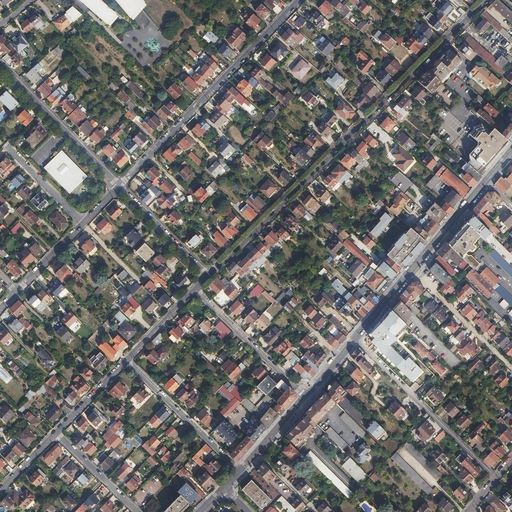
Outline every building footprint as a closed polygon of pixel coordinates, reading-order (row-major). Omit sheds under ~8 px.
[(82,0),(101,22),(109,15),(108,14),(111,12),(99,0),(116,0),(120,3),(130,15),(140,7),(139,6),(145,1),(144,0),(82,0)] [(269,0),(266,0),(264,3),(271,9),(275,6),(271,3),(272,2),(269,0)] [(331,0),(333,1),(330,4),(345,17),(350,11),(344,6),(342,4),(340,3),(337,0),(331,0)] [(355,0),(348,0),(349,0),(365,14),(370,8),(364,3),(362,5),(357,0),(357,1),(355,0)] [(495,0),(491,4),(504,16),(511,23),(511,12),(501,3),(498,0),(495,0)] [(325,1),(319,8),(326,14),(332,7),(325,1)] [(445,1),(438,9),(439,9),(447,16),(454,9),(445,1)] [(222,5),(220,2),(213,10),(216,13),(222,5)] [(261,4),(255,11),(265,20),(269,15),(267,13),(269,11),(261,4)] [(229,5),(226,8),(236,17),(239,14),(229,5)] [(73,7),(69,10),(76,18),(80,15),(73,7)] [(438,13),(435,16),(443,23),(444,24),(449,18),(447,16),(439,9),(436,12),(438,13)] [(69,10),(64,15),(70,23),(76,18),(69,10)] [(254,14),(250,10),(247,14),(243,18),(247,22),(246,23),(252,29),(260,21),(253,15),(254,14)] [(140,27),(148,20),(140,11),(132,18),(140,27)] [(325,18),(316,11),(312,15),(311,15),(310,15),(308,13),(305,16),(311,22),(314,19),(315,18),(316,18),(315,19),(314,20),(314,21),(315,21),(315,22),(316,22),(317,23),(315,25),(320,30),(325,24),(323,22),(324,20),(325,18)] [(484,11),(480,15),(484,19),(490,25),(498,32),(502,28),(492,19),(484,11)] [(431,21),(429,23),(437,29),(443,23),(435,16),(430,12),(426,16),(426,17),(431,21)] [(28,20),(34,26),(37,30),(45,24),(42,20),(43,19),(39,14),(38,15),(37,13),(28,20)] [(70,23),(64,15),(55,22),(62,30),(70,23)] [(300,16),(295,21),(301,26),(305,21),(303,18),(300,16)] [(345,17),(342,19),(342,20),(347,24),(348,23),(354,28),(356,26),(345,17)] [(28,20),(28,19),(20,25),(26,33),(34,26),(28,20)] [(490,25),(484,19),(476,28),(482,33),(490,25)] [(362,22),(357,27),(360,30),(361,30),(365,25),(362,22)] [(423,24),(417,30),(421,34),(427,39),(433,33),(423,24)] [(211,27),(209,30),(210,30),(215,35),(218,32),(211,27)] [(233,34),(228,40),(230,43),(229,44),(232,47),(233,45),(235,47),(241,41),(242,42),(247,36),(242,31),(238,27),(232,33),(233,34)] [(507,33),(502,28),(498,32),(504,37),(508,40),(511,36),(507,33)] [(18,35),(9,43),(10,43),(14,48),(16,50),(17,52),(21,48),(26,44),(25,43),(28,40),(19,29),(16,32),(18,35)] [(289,29),(286,32),(294,40),(297,36),(301,40),(304,36),(297,30),(294,34),(289,29)] [(206,36),(214,43),(218,38),(217,37),(215,35),(210,30),(205,35),(206,36)] [(286,32),(281,37),(293,48),(298,43),(294,40),(286,32)] [(396,41),(386,33),(380,39),(384,42),(383,43),(390,49),(396,42),(396,41)] [(421,34),(416,40),(422,45),(424,43),(426,45),(427,43),(426,42),(428,40),(427,39),(421,34)] [(346,36),(340,42),(345,45),(350,40),(346,36)] [(399,37),(396,41),(396,42),(401,46),(405,41),(399,37)] [(416,53),(422,46),(411,37),(405,44),(416,53)] [(476,54),(478,55),(486,62),(498,73),(503,68),(508,62),(504,58),(503,57),(497,64),(482,50),(467,38),(463,42),(476,54)] [(326,39),(318,48),(321,51),(324,47),(323,45),(328,40),(326,39)] [(222,47),(218,51),(222,54),(225,57),(228,54),(229,55),(233,51),(221,40),(218,43),(222,47)] [(321,51),(327,56),(329,54),(334,48),(335,47),(328,41),(328,40),(323,45),(324,47),(321,51)] [(284,46),(279,42),(271,52),(277,57),(281,53),(284,56),(288,50),(284,46)] [(470,61),(476,54),(463,42),(457,49),(470,61)] [(3,50),(7,54),(10,51),(9,50),(12,48),(9,44),(6,47),(3,43),(0,45),(0,49),(2,51),(3,50)] [(59,45),(53,50),(50,52),(55,57),(63,50),(59,45)] [(204,53),(197,46),(194,49),(198,53),(198,52),(201,55),(204,53)] [(21,48),(17,52),(22,57),(26,54),(21,48)] [(364,73),(374,62),(369,57),(366,55),(361,50),(358,54),(365,61),(358,68),(364,73)] [(22,57),(17,52),(11,58),(17,65),(19,63),(21,65),(24,63),(22,61),(24,60),(22,57)] [(443,55),(439,60),(446,66),(451,71),(452,72),(461,61),(450,52),(447,54),(445,55),(444,56),(443,55)] [(276,61),(268,54),(260,62),(268,69),(276,61)] [(210,58),(205,63),(206,63),(214,71),(218,66),(215,63),(210,58)] [(301,60),(292,71),(300,79),(310,68),(301,60)] [(407,71),(394,60),(389,65),(387,64),(384,68),(393,75),(399,68),(404,73),(407,71)] [(429,66),(426,69),(427,70),(428,71),(440,81),(443,78),(446,80),(449,76),(448,74),(451,71),(446,66),(439,60),(433,66),(434,67),(433,68),(429,66)] [(31,68),(28,71),(29,72),(26,74),(34,83),(38,79),(40,78),(41,77),(37,72),(42,68),(37,63),(31,68)] [(206,63),(201,68),(209,76),(214,71),(206,63)] [(318,70),(322,73),(326,67),(323,64),(318,70)] [(80,65),(77,68),(83,74),(83,75),(86,78),(89,75),(80,65)] [(475,66),(474,66),(472,67),(473,69),(470,72),(474,75),(474,76),(473,77),(486,88),(488,86),(491,89),(495,84),(497,85),(500,81),(489,71),(483,66),(482,66),(477,67),(476,66),(475,66)] [(195,71),(197,73),(205,80),(209,76),(201,68),(199,67),(195,71)] [(256,67),(250,75),(259,83),(260,84),(275,97),(281,102),(285,106),(294,96),(288,91),(283,97),(268,83),(267,84),(259,77),(263,73),(256,67)] [(503,68),(498,73),(506,80),(511,85),(511,73),(510,72),(506,77),(503,74),(505,72),(504,69),(503,68)] [(380,77),(379,75),(376,78),(383,85),(391,76),(385,71),(380,77)] [(440,81),(428,71),(422,78),(433,88),(434,89),(435,89),(436,89),(437,88),(438,87),(438,86),(438,85),(437,85),(440,81)] [(335,90),(345,79),(337,72),(331,78),(329,76),(325,80),(335,90)] [(197,73),(192,78),(201,86),(205,81),(205,80),(197,73)] [(185,80),(182,83),(191,92),(194,92),(196,90),(196,89),(196,88),(198,86),(197,85),(185,75),(183,77),(185,80)] [(245,80),(253,87),(256,89),(260,84),(259,83),(250,75),(245,80)] [(422,78),(418,82),(430,92),(431,91),(432,90),(433,88),(422,78)] [(245,80),(244,79),(237,87),(247,96),(252,90),(250,89),(253,87),(245,80)] [(45,81),(38,88),(46,97),(50,93),(49,92),(51,90),(49,88),(50,87),(45,81)] [(141,98),(144,95),(129,81),(126,85),(140,99),(141,98)] [(282,85),(277,81),(276,83),(284,91),(286,89),(282,85)] [(378,89),(370,81),(363,90),(364,91),(370,97),(378,89)] [(108,85),(114,91),(117,87),(111,82),(108,85)] [(174,83),(167,91),(176,99),(183,92),(174,83)] [(447,102),(453,95),(441,84),(439,87),(441,89),(438,93),(443,98),(442,98),(447,102)] [(418,86),(410,94),(416,99),(423,105),(425,102),(422,99),(427,94),(424,91),(425,90),(423,89),(422,90),(418,86)] [(60,87),(48,98),(54,105),(59,99),(62,102),(63,100),(67,96),(65,94),(66,93),(60,87)] [(223,96),(230,103),(234,98),(242,105),(244,102),(247,100),(239,93),(232,87),(223,96)] [(19,102),(7,90),(0,97),(0,99),(11,110),(14,107),(19,102)] [(372,99),(370,97),(364,91),(363,90),(359,94),(361,96),(358,101),(356,100),(353,104),(358,109),(364,102),(366,103),(367,102),(369,103),(372,99)] [(121,91),(117,94),(132,109),(135,106),(121,91)] [(313,94),(309,91),(302,99),(306,103),(307,102),(311,104),(312,103),(314,105),(318,101),(316,99),(317,98),(316,96),(314,94),(313,94)] [(62,102),(59,104),(69,114),(72,111),(76,107),(71,101),(73,99),(73,96),(70,93),(70,94),(68,96),(67,96),(63,100),(62,102)] [(482,98),(478,95),(476,98),(484,105),(486,102),(482,98)] [(230,103),(223,96),(217,103),(217,104),(215,107),(219,110),(223,115),(226,111),(232,104),(230,103)] [(405,96),(399,103),(407,110),(413,103),(405,96)] [(341,100),(340,99),(339,100),(338,101),(337,102),(337,104),(337,105),(337,106),(336,107),(337,108),(338,107),(339,108),(337,111),(346,119),(348,116),(350,118),(352,116),(355,112),(341,100)] [(511,108),(501,99),(498,102),(505,108),(510,112),(511,114),(511,108)] [(171,101),(166,106),(171,112),(172,113),(174,111),(175,111),(178,109),(171,101)] [(285,106),(281,102),(276,107),(280,111),(285,106)] [(407,110),(399,103),(392,111),(397,115),(396,115),(402,121),(404,118),(402,116),(407,110)] [(479,109),(477,113),(488,123),(494,129),(501,135),(508,140),(510,142),(511,139),(511,124),(505,118),(501,115),(497,112),(487,103),(483,108),(489,113),(494,116),(497,119),(498,118),(507,126),(502,132),(498,128),(499,127),(490,119),(491,118),(484,112),(483,112),(479,109)] [(166,106),(164,105),(157,113),(164,120),(171,112),(166,106)] [(69,114),(67,116),(68,117),(78,107),(77,106),(76,107),(72,111),(69,114)] [(78,107),(68,117),(77,126),(87,116),(78,107)] [(129,111),(127,113),(130,116),(128,118),(133,122),(137,117),(137,116),(130,109),(129,111)] [(215,116),(210,121),(217,128),(227,118),(223,115),(219,110),(214,115),(215,116)] [(268,113),(265,116),(270,121),(271,121),(275,116),(276,116),(277,115),(271,110),(268,113)] [(25,111),(17,117),(26,126),(33,119),(25,111)] [(329,112),(322,120),(323,122),(329,127),(337,118),(333,115),(330,111),(329,112)] [(154,115),(151,118),(147,122),(155,129),(161,122),(154,115)] [(355,126),(361,120),(359,117),(353,124),(355,126)] [(388,117),(380,126),(388,133),(395,124),(388,117)] [(143,120),(143,119),(140,122),(147,129),(146,130),(150,133),(154,130),(146,123),(143,120)] [(86,120),(79,127),(80,128),(86,135),(87,134),(94,128),(97,124),(92,120),(89,123),(88,122),(87,120),(86,120)] [(329,127),(323,122),(318,128),(320,130),(319,132),(326,138),(329,134),(328,134),(332,130),(329,127)] [(37,124),(27,134),(32,139),(35,136),(39,140),(46,133),(37,124)] [(198,124),(192,130),(199,136),(205,130),(198,124)] [(468,162),(467,163),(479,173),(481,172),(483,169),(484,169),(486,167),(486,166),(493,158),(508,140),(501,135),(494,129),(489,135),(488,135),(488,132),(487,129),(486,129),(485,126),(483,127),(482,124),(473,127),(473,129),(467,137),(475,144),(470,149),(473,152),(470,154),(473,156),(468,162)] [(382,144),(388,139),(375,125),(373,127),(375,130),(372,133),(382,144)] [(120,127),(110,136),(116,142),(119,139),(119,138),(117,136),(123,130),(122,130),(120,127)] [(94,128),(87,134),(89,136),(95,130),(94,128)] [(89,136),(89,137),(93,141),(94,140),(97,142),(103,135),(97,128),(95,130),(89,136)] [(262,131),(252,141),(259,147),(262,144),(263,143),(266,145),(268,147),(270,147),(273,143),(273,141),(268,137),(262,131)] [(140,132),(133,139),(140,146),(147,139),(140,132)] [(309,134),(303,141),(307,144),(312,149),(318,143),(320,145),(324,142),(314,133),(311,137),(309,134)] [(402,133),(396,140),(409,151),(412,147),(415,144),(402,133)] [(32,139),(27,134),(24,136),(24,137),(28,142),(32,139)] [(184,137),(177,144),(182,149),(184,151),(187,149),(191,144),(190,142),(193,139),(192,139),(188,134),(184,137)] [(128,140),(126,135),(119,138),(122,143),(128,140)] [(369,135),(365,140),(372,147),(377,142),(369,135)] [(431,147),(429,149),(432,151),(441,140),(438,138),(436,140),(431,147)] [(132,154),(139,146),(134,141),(132,139),(125,147),(132,154)] [(238,147),(233,142),(230,145),(225,141),(222,144),(220,147),(216,150),(224,157),(230,151),(232,153),(238,147)] [(363,142),(355,150),(363,158),(367,154),(364,151),(368,147),(363,142)] [(175,143),(171,147),(177,154),(182,149),(177,144),(175,143)] [(103,150),(109,156),(115,150),(109,144),(107,146),(104,149),(103,150)] [(302,149),(309,156),(310,156),(315,151),(312,149),(307,144),(302,149)] [(121,151),(123,149),(120,145),(115,150),(118,154),(113,159),(121,167),(128,159),(121,151)] [(399,146),(392,154),(398,161),(396,164),(403,171),(414,160),(399,146)] [(177,154),(171,147),(163,154),(170,161),(177,154)] [(348,154),(355,160),(359,164),(355,168),(358,171),(364,166),(365,167),(369,163),(363,158),(355,150),(353,148),(348,154)] [(302,149),(292,159),(294,161),(297,164),(300,166),(309,156),(302,149)] [(65,189),(67,189),(70,189),(73,188),(75,187),(80,182),(81,180),(82,177),(82,175),(82,174),(81,173),(82,173),(82,172),(75,164),(73,164),(70,161),(70,159),(62,151),(45,168),(52,176),(55,173),(55,174),(54,175),(54,176),(54,177),(54,178),(55,179),(56,179),(57,179),(58,179),(59,178),(60,179),(57,181),(65,189)] [(447,151),(444,155),(454,164),(459,158),(455,154),(453,156),(447,151)] [(188,155),(189,156),(198,165),(202,161),(196,155),(195,157),(190,153),(188,155)] [(348,154),(347,154),(341,162),(348,168),(355,160),(348,154)] [(428,156),(422,162),(430,170),(436,163),(428,156)] [(0,168),(0,170),(2,172),(11,163),(6,158),(0,164),(0,165),(1,167),(0,168)] [(226,164),(220,158),(217,161),(216,160),(207,169),(214,176),(226,164)] [(466,162),(461,168),(463,170),(477,182),(482,176),(479,173),(467,163),(466,162)] [(11,163),(2,172),(6,176),(14,167),(11,163)] [(333,174),(331,176),(338,182),(340,184),(344,179),(346,181),(351,175),(347,171),(346,172),(338,165),(331,172),(333,174)] [(463,198),(470,189),(461,182),(454,175),(443,165),(435,174),(440,178),(452,188),(461,197),(463,198)] [(154,182),(152,183),(153,184),(155,186),(159,182),(156,179),(157,179),(156,178),(158,177),(157,176),(160,173),(153,167),(146,174),(154,182)] [(186,167),(179,173),(186,179),(192,173),(186,167)] [(281,175),(278,178),(285,185),(291,179),(283,170),(280,173),(281,175)] [(462,178),(472,187),(477,182),(463,170),(461,172),(465,175),(462,178)] [(395,176),(390,181),(394,185),(401,191),(405,194),(414,184),(411,182),(409,179),(399,171),(395,176)] [(10,182),(17,189),(23,183),(25,180),(19,173),(10,182)] [(331,176),(329,174),(323,181),(326,184),(328,186),(331,189),(334,185),(338,182),(331,176)] [(431,179),(426,185),(430,189),(440,178),(435,174),(431,179)] [(260,188),(269,179),(264,175),(259,180),(257,185),(260,188)] [(501,177),(494,185),(503,193),(510,186),(509,185),(503,180),(501,177)] [(269,179),(260,188),(259,189),(268,197),(277,187),(269,179)] [(169,195),(166,198),(172,204),(176,200),(172,197),(176,193),(174,191),(173,190),(174,190),(171,187),(172,186),(166,180),(160,186),(169,195)] [(153,184),(149,187),(150,188),(154,193),(156,194),(155,195),(157,198),(162,194),(162,193),(159,191),(155,186),(153,184)] [(17,193),(25,201),(26,201),(33,194),(25,185),(20,189),(17,193)] [(203,200),(205,202),(209,197),(208,196),(208,195),(201,187),(195,193),(198,197),(197,198),(201,202),(203,200)] [(326,190),(323,187),(319,192),(318,191),(317,191),(315,194),(324,202),(331,194),(326,190)] [(154,193),(150,188),(146,191),(151,196),(152,197),(155,195),(156,194),(154,193)] [(452,188),(446,195),(455,204),(461,197),(452,188)] [(151,196),(146,191),(140,197),(145,202),(151,196)] [(405,194),(401,191),(395,199),(396,200),(403,206),(406,203),(410,199),(405,194)] [(488,192),(483,198),(491,206),(496,201),(499,203),(502,200),(494,192),(488,192)] [(37,194),(30,201),(39,210),(46,202),(42,197),(41,198),(37,194)] [(157,198),(159,201),(158,202),(164,208),(166,205),(170,209),(173,206),(162,194),(157,198)] [(252,194),(250,196),(254,200),(262,207),(266,204),(258,196),(256,198),(252,194)] [(429,194),(427,196),(434,202),(437,204),(439,201),(432,195),(431,196),(430,194),(429,194)] [(307,198),(305,200),(303,203),(311,210),(317,203),(309,195),(307,198)] [(446,195),(442,199),(446,202),(451,207),(455,204),(446,195)] [(251,206),(251,207),(253,209),(254,209),(257,212),(261,208),(249,197),(246,201),(251,206)] [(483,198),(475,207),(486,217),(489,214),(486,211),(489,209),(491,211),(493,208),(491,206),(483,198)] [(395,203),(390,209),(397,216),(404,207),(403,206),(396,200),(394,202),(395,203)] [(428,209),(425,213),(427,214),(430,217),(438,224),(441,220),(447,213),(441,208),(437,204),(434,202),(428,209)] [(446,202),(441,208),(447,213),(448,215),(453,209),(451,207),(446,202)] [(250,206),(247,203),(240,211),(243,213),(250,206)] [(8,209),(3,204),(0,207),(0,217),(1,218),(8,212),(7,211),(8,210),(8,209)] [(310,219),(313,216),(299,204),(293,212),(298,216),(300,214),(303,217),(305,214),(310,219)] [(18,207),(15,211),(18,214),(22,218),(25,220),(31,226),(38,219),(30,211),(29,211),(28,210),(27,211),(21,205),(18,207)] [(116,205),(108,213),(114,219),(122,211),(116,205)] [(251,207),(250,206),(243,213),(249,220),(256,213),(253,209),(251,207)] [(475,207),(471,212),(473,215),(478,220),(480,218),(490,228),(488,230),(491,234),(497,228),(490,222),(486,217),(475,207)] [(166,213),(164,214),(174,224),(181,217),(174,210),(172,212),(169,209),(166,213)] [(385,231),(389,226),(386,224),(392,217),(385,211),(379,218),(380,218),(369,231),(375,237),(382,229),(385,231)] [(511,216),(506,211),(499,217),(503,221),(502,222),(507,227),(511,221),(511,216)] [(50,218),(60,228),(63,225),(64,226),(67,223),(56,212),(50,218)] [(215,213),(214,214),(220,221),(223,218),(218,213),(216,214),(215,213)] [(232,213),(226,219),(228,221),(233,226),(239,220),(232,213)] [(299,224),(289,215),(288,215),(286,218),(286,220),(284,222),(292,230),(293,230),(299,224)] [(426,215),(422,220),(429,225),(435,231),(440,225),(438,224),(430,217),(429,218),(426,215)] [(473,215),(466,222),(479,235),(484,240),(491,234),(488,230),(478,220),(473,215)] [(105,219),(97,226),(104,234),(107,231),(108,232),(111,229),(110,228),(112,226),(105,219)] [(422,220),(421,219),(417,224),(418,225),(417,227),(425,233),(426,232),(429,234),(431,236),(435,231),(429,225),(422,220)] [(335,220),(331,224),(336,229),(339,225),(335,220)] [(235,232),(240,237),(242,234),(233,226),(228,221),(226,223),(228,225),(222,231),(229,238),(235,232)] [(19,222),(9,231),(14,236),(15,237),(24,227),(19,222)] [(466,222),(464,225),(476,238),(479,235),(474,230),(466,222)] [(277,229),(275,231),(284,239),(289,234),(277,223),(275,226),(277,228),(277,229)] [(417,224),(412,229),(425,240),(429,234),(426,232),(425,233),(417,227),(418,225),(417,224)] [(269,225),(267,227),(271,232),(265,238),(272,246),(276,251),(281,247),(276,242),(280,239),(280,238),(272,230),(273,229),(269,225)] [(456,234),(448,244),(464,259),(470,265),(473,268),(474,269),(479,263),(470,255),(469,255),(467,254),(466,254),(465,252),(468,249),(470,251),(476,246),(473,243),(475,241),(475,240),(476,238),(464,225),(456,234)] [(129,227),(123,232),(126,235),(132,230),(129,227)] [(403,269),(426,241),(425,240),(412,229),(410,227),(386,254),(389,257),(400,266),(403,269)] [(126,235),(130,239),(128,241),(133,246),(141,237),(133,229),(132,230),(126,235)] [(226,240),(216,230),(212,234),(215,237),(213,239),(220,246),(226,240)] [(196,234),(189,241),(195,247),(202,240),(196,234)] [(341,234),(336,239),(342,243),(346,238),(341,234)] [(348,238),(356,244),(359,240),(351,234),(348,238)] [(365,238),(362,242),(370,249),(374,243),(364,234),(363,236),(365,238)] [(98,243),(92,237),(82,247),(83,248),(81,250),(86,255),(98,243)] [(336,239),(336,238),(328,246),(335,253),(343,244),(342,243),(336,239)] [(342,243),(343,244),(346,247),(358,258),(365,265),(368,267),(378,276),(381,279),(382,278),(378,274),(375,271),(378,267),(376,266),(375,265),(371,260),(362,252),(347,238),(346,238),(342,243)] [(260,242),(255,248),(262,254),(267,248),(268,249),(271,246),(266,241),(263,244),(260,242)] [(440,249),(437,253),(438,255),(445,261),(449,257),(457,266),(464,259),(448,244),(446,242),(440,249)] [(33,256),(35,257),(42,250),(35,243),(31,248),(28,250),(32,254),(33,256)] [(137,251),(146,261),(155,253),(145,243),(137,251)] [(210,243),(202,251),(209,258),(217,250),(210,243)] [(30,259),(33,256),(32,254),(28,250),(26,248),(25,247),(20,251),(20,255),(24,259),(21,261),(26,267),(32,261),(30,259)] [(255,248),(246,256),(256,265),(258,267),(263,262),(266,258),(262,254),(255,248)] [(511,268),(507,263),(493,249),(489,254),(501,267),(511,277),(511,268)] [(152,261),(159,268),(163,264),(166,261),(159,254),(152,261)] [(90,263),(82,255),(73,265),(81,272),(90,263)] [(438,255),(435,259),(441,266),(451,275),(455,272),(453,270),(445,261),(438,255)] [(243,259),(241,261),(240,260),(236,263),(242,268),(245,271),(248,274),(251,270),(256,265),(246,256),(243,259)] [(400,266),(389,257),(384,262),(385,263),(387,265),(388,263),(391,266),(389,267),(398,275),(400,272),(397,269),(400,266)] [(298,265),(299,267),(301,265),(306,261),(303,258),(301,260),(302,262),(301,263),(301,262),(298,265)] [(358,258),(353,264),(360,271),(365,265),(358,258)] [(378,267),(393,281),(398,275),(389,267),(387,265),(385,263),(384,262),(381,259),(375,265),(376,266),(378,267)] [(470,265),(464,259),(457,266),(463,271),(464,271),(470,265)] [(18,269),(20,267),(12,260),(6,266),(9,269),(17,276),(21,272),(18,269)] [(235,270),(238,273),(238,272),(242,268),(236,263),(234,262),(228,268),(233,273),(235,270)] [(443,270),(436,263),(430,269),(444,284),(448,280),(450,277),(443,270)] [(159,268),(158,269),(157,271),(164,278),(171,272),(163,264),(159,268)] [(353,264),(348,270),(354,276),(355,277),(360,271),(353,264)] [(64,265),(56,274),(60,278),(61,278),(64,282),(72,274),(68,270),(69,269),(64,265)] [(363,273),(358,279),(361,282),(364,285),(366,281),(374,288),(381,279),(378,276),(368,267),(363,273)] [(479,275),(495,290),(504,299),(508,304),(511,307),(511,297),(500,286),(499,285),(497,283),(499,280),(486,267),(479,275)] [(474,269),(473,268),(465,276),(477,287),(487,298),(495,290),(479,275),(474,269)] [(16,278),(17,276),(9,269),(8,270),(16,278)] [(142,274),(147,280),(150,277),(152,275),(151,274),(147,269),(142,274)] [(118,276),(121,279),(127,273),(124,270),(118,276)] [(154,271),(151,274),(152,275),(159,281),(160,279),(161,278),(154,271)] [(85,282),(76,272),(73,274),(77,278),(78,277),(85,284),(87,283),(85,282)] [(180,273),(173,280),(180,287),(187,279),(180,273)] [(152,275),(150,277),(157,283),(159,281),(152,275)] [(349,282),(355,287),(361,282),(358,279),(355,277),(354,276),(349,281),(349,282)] [(209,286),(211,288),(215,292),(214,293),(215,294),(225,284),(221,280),(217,277),(214,279),(214,280),(209,286)] [(95,292),(99,295),(105,289),(111,282),(109,280),(107,279),(106,280),(101,286),(95,292)] [(381,279),(374,288),(379,292),(386,284),(381,279)] [(52,286),(49,289),(57,297),(59,295),(65,288),(58,280),(54,283),(55,284),(52,286)] [(444,284),(440,288),(445,294),(448,291),(450,293),(453,290),(450,286),(452,283),(448,280),(444,284)] [(150,281),(144,287),(150,293),(157,287),(150,281)] [(412,282),(409,285),(418,294),(419,295),(423,290),(424,289),(417,281),(412,282)] [(358,290),(366,297),(373,304),(378,298),(364,285),(361,282),(355,287),(358,290)] [(137,283),(129,291),(132,295),(141,286),(137,283)] [(477,293),(467,283),(462,288),(468,295),(471,291),(475,295),(477,293)] [(249,294),(255,300),(265,290),(258,284),(249,294)] [(341,284),(336,290),(343,297),(352,306),(357,311),(363,316),(368,310),(360,302),(353,295),(345,288),(342,286),(341,284)] [(231,285),(225,291),(233,299),(239,292),(231,285)] [(409,285),(406,290),(414,298),(418,294),(409,285)] [(122,287),(119,291),(124,296),(128,300),(131,296),(128,292),(122,287)] [(65,288),(59,295),(61,297),(63,297),(69,292),(65,288)] [(462,288),(461,288),(455,294),(462,301),(466,298),(468,295),(462,288)] [(344,299),(343,300),(339,296),(336,300),(331,295),(325,289),(320,294),(326,301),(331,305),(333,304),(336,307),(335,308),(341,314),(342,313),(346,316),(349,313),(349,312),(351,309),(352,309),(348,306),(350,305),(344,299)] [(39,292),(36,295),(46,304),(51,299),(43,290),(41,291),(40,292),(39,292)] [(366,297),(358,290),(353,295),(360,302),(368,310),(373,304),(366,297)] [(406,290),(398,298),(401,301),(412,313),(415,315),(420,311),(415,307),(414,307),(411,304),(410,306),(408,304),(409,303),(410,304),(411,303),(413,304),(416,300),(414,298),(406,290)] [(286,294),(284,291),(276,300),(278,302),(286,294)] [(433,297),(427,291),(422,296),(425,300),(423,302),(426,305),(431,299),(433,297)] [(158,301),(163,306),(171,298),(165,293),(158,301)] [(35,294),(28,301),(35,308),(36,307),(39,311),(45,305),(35,294)] [(320,294),(314,300),(321,307),(326,301),(320,294)] [(128,300),(124,296),(121,298),(126,302),(127,301),(128,302),(124,306),(120,303),(118,305),(129,315),(131,313),(132,314),(141,305),(131,296),(128,300)] [(150,298),(142,306),(149,314),(158,305),(150,298)] [(283,307),(285,308),(289,313),(296,305),(298,303),(294,299),(293,300),(291,299),(290,300),(283,307)] [(431,299),(426,305),(424,306),(432,313),(439,306),(431,299)] [(508,304),(504,299),(499,303),(504,308),(508,304)] [(26,307),(19,300),(10,309),(17,316),(26,307)] [(234,303),(229,308),(237,315),(240,311),(241,312),(244,309),(244,308),(244,307),(237,300),(234,303)] [(412,313),(401,301),(398,305),(392,310),(402,320),(404,322),(409,316),(412,313)] [(461,311),(470,320),(475,315),(482,308),(477,304),(475,306),(478,309),(475,312),(467,304),(461,311)] [(310,306),(304,312),(311,318),(317,312),(310,306)] [(262,313),(268,319),(274,313),(269,307),(262,313)] [(245,320),(248,318),(251,321),(253,323),(255,321),(260,316),(251,308),(242,317),(245,320)] [(381,323),(382,324),(385,326),(388,330),(392,333),(393,335),(395,337),(402,330),(404,329),(407,325),(404,322),(402,320),(392,310),(390,308),(387,312),(386,313),(385,314),(384,315),(382,317),(379,321),(381,323)] [(438,308),(433,314),(442,323),(448,316),(442,311),(438,308)] [(82,316),(88,322),(93,317),(87,311),(82,316)] [(130,320),(120,311),(115,316),(121,322),(119,324),(122,327),(119,331),(128,340),(136,331),(128,322),(130,320)] [(475,322),(478,325),(485,317),(483,315),(484,314),(481,311),(476,316),(475,315),(470,320),(473,322),(474,321),(475,322)] [(73,313),(63,322),(70,329),(76,323),(80,320),(73,313)] [(187,313),(178,323),(180,324),(185,329),(194,320),(187,313)] [(325,320),(317,313),(311,319),(319,327),(325,320)] [(260,316),(255,321),(258,324),(260,327),(259,327),(263,331),(270,323),(271,322),(262,314),(260,316)] [(328,319),(332,323),(335,326),(335,325),(339,328),(341,327),(348,333),(349,333),(342,327),(343,326),(337,321),(332,315),(328,319)] [(22,317),(19,321),(27,329),(29,331),(32,327),(30,325),(22,317)] [(485,317),(478,325),(480,328),(480,329),(484,333),(488,328),(488,327),(491,324),(491,323),(485,317)] [(19,321),(16,318),(15,318),(14,318),(12,320),(12,321),(10,323),(10,322),(7,325),(14,332),(14,333),(17,330),(18,331),(24,326),(19,321)] [(199,325),(208,334),(214,327),(209,322),(208,323),(205,319),(199,325)] [(223,333),(221,334),(220,336),(223,339),(231,331),(221,321),(216,326),(223,333)] [(451,321),(446,326),(452,332),(458,326),(454,322),(453,323),(451,321)] [(105,322),(102,325),(100,327),(103,331),(104,329),(106,331),(110,327),(108,325),(105,322)] [(79,326),(76,323),(70,329),(73,332),(79,326)] [(330,337),(326,341),(335,349),(346,336),(335,326),(332,323),(330,325),(327,329),(330,333),(330,334),(329,336),(330,337)] [(180,324),(178,327),(184,332),(183,333),(186,336),(189,333),(187,332),(185,329),(180,324)] [(63,325),(56,332),(66,343),(73,336),(63,325)] [(335,326),(346,336),(348,333),(341,327),(339,328),(335,325),(335,326)] [(487,331),(489,333),(491,335),(489,337),(492,339),(499,333),(496,329),(496,330),(493,328),(495,326),(493,325),(487,331)] [(216,326),(214,327),(221,334),(223,333),(216,326)] [(184,332),(178,327),(175,330),(174,328),(169,332),(172,335),(169,337),(174,342),(183,333),(184,332)] [(275,327),(271,331),(277,337),(281,332),(275,327)] [(7,330),(5,329),(2,332),(2,331),(0,333),(0,340),(4,344),(12,336),(7,330)] [(459,329),(452,335),(459,342),(463,338),(461,335),(463,333),(459,329)] [(402,330),(395,337),(397,339),(404,332),(402,330)] [(264,338),(270,344),(276,337),(277,337),(271,331),(264,338)] [(501,333),(494,340),(501,348),(509,341),(501,333)] [(306,335),(299,342),(307,350),(314,343),(306,335)] [(124,341),(120,336),(115,341),(123,349),(127,344),(124,341)] [(157,337),(150,343),(154,346),(160,340),(157,337)] [(270,344),(271,345),(278,338),(277,337),(276,337),(270,344)] [(294,347),(286,339),(278,346),(277,345),(274,348),(277,352),(279,350),(284,355),(288,351),(289,352),(291,351),(294,347)] [(458,347),(457,348),(465,355),(467,353),(472,357),(480,350),(471,340),(469,342),(466,339),(458,347)] [(446,370),(436,360),(434,359),(435,358),(436,356),(437,355),(430,348),(429,349),(428,351),(427,351),(425,350),(416,340),(411,345),(422,356),(424,353),(428,357),(432,361),(430,364),(441,374),(446,370)] [(450,349),(453,352),(457,348),(458,347),(455,344),(450,349)] [(375,346),(371,351),(383,363),(384,362),(398,376),(402,371),(375,346)] [(41,347),(38,350),(39,350),(39,353),(38,354),(41,356),(42,355),(44,357),(41,360),(49,369),(53,366),(50,364),(54,360),(41,347)] [(153,350),(147,357),(154,364),(161,357),(163,360),(168,354),(167,353),(169,352),(164,347),(163,349),(162,348),(158,352),(159,353),(158,355),(156,353),(153,350)] [(357,347),(350,356),(372,378),(377,373),(361,358),(365,353),(359,347),(357,347)] [(194,348),(190,353),(197,360),(202,355),(194,348)] [(306,354),(304,356),(317,367),(326,357),(319,350),(315,355),(317,356),(313,360),(306,354)] [(219,366),(228,357),(222,351),(216,356),(219,359),(215,362),(219,366)] [(289,352),(285,357),(292,363),(291,364),(294,366),(297,362),(299,359),(291,351),(289,352)] [(105,357),(100,352),(96,356),(97,357),(96,359),(98,361),(94,365),(98,369),(100,367),(101,367),(104,364),(103,363),(108,359),(105,357)] [(109,352),(105,357),(108,359),(111,362),(115,358),(109,352)] [(424,365),(413,354),(408,359),(411,362),(412,362),(420,369),(422,367),(424,365)] [(202,355),(197,360),(204,367),(212,375),(217,369),(202,355)] [(317,367),(304,356),(303,355),(300,359),(304,361),(302,363),(304,365),(303,367),(312,376),(316,372),(319,369),(317,367)] [(485,360),(488,364),(493,358),(490,355),(485,360)] [(471,363),(467,367),(471,371),(476,366),(480,370),(483,366),(480,363),(480,362),(480,361),(477,358),(471,364),(471,363)] [(224,371),(229,375),(238,366),(233,362),(229,359),(221,368),(224,371)] [(498,370),(500,371),(502,369),(496,364),(497,362),(494,360),(488,366),(491,369),(489,371),(493,375),(498,370)] [(12,361),(9,364),(19,375),(22,372),(13,362),(13,363),(12,361)] [(294,366),(292,368),(296,372),(298,370),(301,373),(299,376),(303,380),(307,378),(308,378),(309,380),(312,376),(303,367),(297,362),(294,366)] [(238,366),(229,375),(233,379),(245,367),(241,363),(238,366)] [(422,367),(432,376),(434,375),(424,365),(422,367)] [(86,366),(80,373),(87,380),(93,373),(86,366)] [(257,369),(253,373),(260,380),(267,373),(261,366),(258,370),(257,369)] [(204,367),(201,370),(209,378),(212,375),(204,367)] [(3,368),(0,370),(0,375),(8,384),(14,379),(3,368)] [(356,368),(350,375),(356,381),(362,375),(356,368)] [(54,369),(49,374),(48,375),(51,378),(55,373),(56,372),(54,369)] [(418,370),(411,378),(419,386),(426,378),(418,370)] [(51,378),(47,382),(50,384),(51,386),(58,379),(56,378),(58,376),(55,373),(51,378)] [(173,391),(177,395),(182,389),(179,386),(183,381),(176,374),(165,386),(167,388),(172,393),(173,391)] [(503,384),(505,386),(509,382),(507,380),(507,379),(502,374),(495,381),(501,387),(503,384)] [(267,376),(258,385),(267,394),(275,386),(276,384),(267,376)] [(276,384),(275,386),(284,394),(290,387),(282,379),(278,382),(276,384)] [(75,384),(71,388),(74,391),(78,395),(79,396),(81,394),(82,394),(89,387),(83,380),(77,386),(75,384)] [(219,381),(210,391),(214,395),(217,391),(219,389),(223,385),(221,383),(219,381)] [(342,387),(335,381),(329,387),(329,388),(330,390),(331,392),(338,398),(339,399),(340,399),(341,400),(344,398),(341,395),(345,391),(342,387)] [(352,381),(345,388),(352,395),(354,393),(355,394),(357,392),(356,391),(359,388),(352,381)] [(109,392),(111,395),(114,398),(117,395),(119,397),(127,389),(120,382),(109,392)] [(42,386),(46,390),(55,398),(57,395),(45,383),(42,386)] [(223,385),(219,389),(221,391),(227,397),(232,401),(221,412),(227,417),(241,403),(235,396),(230,392),(227,390),(223,385)] [(42,386),(36,392),(36,393),(32,396),(29,400),(28,401),(30,403),(42,391),(43,393),(46,390),(42,386)] [(237,389),(235,387),(230,392),(235,396),(239,392),(236,390),(237,389)] [(273,399),(278,404),(285,410),(295,397),(295,393),(290,387),(284,394),(279,399),(276,396),(273,399)] [(433,387),(427,393),(429,396),(428,397),(436,405),(443,398),(433,387)] [(141,388),(133,396),(140,403),(148,394),(141,388)] [(177,395),(176,395),(182,401),(184,399),(187,402),(186,402),(191,407),(199,399),(195,396),(197,394),(192,390),(189,394),(183,388),(182,389),(177,395)] [(330,390),(327,394),(334,401),(338,398),(331,392),(330,390)] [(78,395),(74,391),(66,399),(70,403),(78,395)] [(32,395),(28,392),(24,395),(29,400),(32,396),(32,395)] [(316,401),(305,413),(315,423),(326,412),(335,402),(334,401),(327,394),(325,392),(316,401)] [(267,394),(262,399),(267,404),(272,398),(267,394)] [(246,398),(241,403),(250,411),(255,406),(246,398)] [(28,401),(23,406),(25,408),(27,410),(32,405),(30,403),(28,401)] [(398,420),(407,412),(395,401),(387,409),(398,420)] [(450,402),(443,409),(452,417),(459,410),(450,402)] [(113,414),(116,417),(117,418),(125,409),(123,406),(120,403),(114,409),(116,412),(113,414)] [(66,404),(62,409),(67,413),(71,409),(66,404)] [(271,407),(259,421),(267,428),(275,418),(278,414),(280,415),(285,410),(278,404),(274,410),(271,407)] [(6,405),(0,411),(0,416),(6,422),(15,414),(6,405)] [(55,407),(46,416),(53,422),(62,413),(55,407)] [(95,407),(92,410),(105,422),(107,419),(95,407)] [(163,407),(155,414),(152,418),(154,421),(152,423),(156,427),(162,421),(169,414),(163,407)] [(211,414),(205,408),(197,416),(208,427),(214,420),(210,416),(211,414)] [(29,411),(25,416),(36,427),(40,422),(29,411)] [(304,411),(300,415),(313,429),(317,425),(315,423),(305,413),(304,411)] [(360,439),(365,433),(345,411),(339,417),(360,439)] [(101,419),(93,412),(88,418),(96,425),(101,419)] [(463,414),(456,422),(463,429),(470,421),(470,420),(472,418),(468,415),(466,417),(463,414)] [(293,423),(295,425),(305,435),(308,437),(314,431),(313,429),(300,415),(293,423)] [(252,421),(243,431),(248,436),(255,442),(258,438),(267,428),(259,421),(254,416),(250,419),(252,421)] [(116,420),(109,427),(115,433),(118,430),(122,426),(124,424),(120,421),(117,418),(116,417),(115,419),(116,420)] [(89,424),(83,418),(77,423),(80,426),(79,428),(82,431),(89,424)] [(385,431),(374,420),(365,428),(376,439),(379,436),(385,431)] [(483,420),(481,422),(485,425),(491,431),(493,433),(496,431),(488,424),(483,420)] [(224,421),(214,430),(221,437),(226,431),(227,428),(229,426),(224,421)] [(435,430),(426,421),(420,426),(417,429),(419,430),(419,432),(417,435),(424,441),(435,430)] [(481,422),(468,436),(477,444),(481,441),(482,439),(476,434),(485,425),(481,422)] [(295,425),(285,435),(299,449),(305,443),(300,438),(301,437),(302,437),(305,435),(295,425)] [(226,431),(221,437),(224,440),(232,431),(232,429),(229,426),(227,428),(226,431)] [(101,435),(107,441),(115,433),(109,427),(101,435)] [(165,432),(170,437),(172,435),(176,431),(173,427),(171,430),(169,428),(165,432)] [(343,450),(348,445),(329,427),(324,432),(343,450)] [(27,429),(19,437),(28,446),(36,438),(27,429)] [(501,435),(498,438),(503,443),(503,442),(505,444),(511,437),(511,436),(510,434),(511,433),(507,429),(501,435)] [(115,433),(107,441),(114,448),(121,441),(118,437),(119,436),(118,435),(120,432),(118,430),(115,433)] [(438,434),(438,435),(441,439),(446,434),(442,430),(438,434)] [(224,440),(230,445),(239,435),(236,432),(235,434),(232,431),(224,440)] [(88,433),(85,437),(87,439),(89,441),(96,435),(93,432),(90,435),(88,433)] [(132,443),(137,448),(141,445),(140,444),(133,438),(130,434),(126,438),(132,443)] [(79,436),(73,442),(78,448),(81,446),(83,448),(89,441),(87,439),(85,442),(79,436)] [(144,444),(142,446),(149,452),(151,455),(152,456),(154,454),(156,452),(153,450),(160,442),(153,436),(148,442),(147,441),(144,444)] [(240,445),(231,455),(237,461),(255,442),(248,436),(240,445)] [(89,441),(83,448),(91,455),(97,449),(89,441)] [(425,458),(407,441),(402,445),(419,462),(435,478),(440,473),(425,458)] [(477,444),(474,447),(478,451),(481,448),(485,444),(481,441),(477,444)] [(26,449),(19,442),(13,449),(20,456),(26,449)] [(370,448),(363,442),(359,445),(360,447),(356,451),(359,454),(355,457),(360,462),(362,463),(371,456),(367,453),(370,448)] [(495,442),(489,448),(493,452),(494,451),(500,457),(504,454),(503,452),(504,451),(495,442)] [(194,457),(192,458),(202,468),(205,465),(199,458),(205,451),(207,454),(212,449),(206,444),(194,457)] [(289,444),(283,451),(292,459),(298,453),(289,444)] [(47,457),(44,460),(49,465),(63,451),(56,445),(46,456),(47,457)] [(16,454),(8,446),(1,454),(9,461),(16,454)] [(165,461),(166,463),(172,457),(169,454),(170,452),(164,446),(161,450),(163,452),(159,457),(164,462),(165,461)] [(438,449),(431,456),(438,463),(445,456),(438,449)] [(114,451),(111,454),(116,460),(119,456),(114,451)] [(207,457),(210,460),(216,454),(213,451),(207,457)] [(166,463),(165,465),(173,473),(175,471),(177,473),(184,467),(178,462),(183,457),(177,452),(172,457),(166,463)] [(310,452),(305,456),(318,468),(333,484),(347,498),(348,499),(353,494),(336,478),(320,462),(310,452)] [(395,452),(390,457),(394,461),(392,462),(395,465),(397,464),(410,477),(420,487),(428,495),(433,490),(424,481),(411,468),(395,452)] [(491,452),(483,460),(489,466),(491,464),(492,465),(498,458),(491,452)] [(468,470),(473,464),(470,461),(470,460),(467,457),(465,459),(460,454),(455,460),(460,464),(461,463),(468,470)] [(99,460),(102,464),(107,458),(104,455),(99,460)] [(66,457),(52,472),(55,475),(69,460),(66,457)] [(102,464),(101,464),(106,470),(108,469),(113,462),(115,461),(112,458),(111,460),(108,457),(107,458),(102,464)] [(281,472),(288,465),(280,457),(273,465),(281,472)] [(357,465),(350,458),(345,463),(349,467),(347,470),(357,481),(365,473),(357,465)] [(69,460),(55,475),(58,477),(64,470),(72,478),(80,470),(69,460)] [(205,465),(202,468),(205,471),(210,476),(220,466),(214,460),(208,465),(206,464),(205,465)] [(258,467),(270,479),(271,480),(275,475),(262,463),(258,467)] [(476,468),(473,464),(468,470),(465,469),(467,471),(473,477),(480,470),(477,467),(476,468)] [(437,467),(446,477),(449,474),(443,468),(440,465),(437,467)] [(122,467),(115,473),(122,480),(128,473),(122,467)] [(184,467),(177,473),(182,477),(186,473),(188,476),(190,477),(192,476),(184,467)] [(258,467),(255,471),(267,482),(270,479),(258,467)] [(295,467),(292,470),(289,474),(292,477),(298,470),(295,467)] [(38,469),(29,479),(37,485),(38,484),(40,486),(43,483),(41,481),(46,476),(38,469)] [(198,474),(194,478),(200,484),(207,490),(211,487),(210,485),(212,483),(208,479),(206,481),(201,476),(199,474),(200,473),(198,471),(196,473),(198,474)] [(214,480),(210,476),(205,471),(201,476),(206,481),(208,479),(212,483),(214,480)] [(473,477),(467,471),(460,478),(468,486),(474,479),(473,477)] [(83,472),(76,479),(83,485),(89,478),(83,472)] [(373,474),(369,477),(374,482),(378,478),(373,474)] [(132,478),(138,484),(141,481),(135,475),(132,478)] [(186,482),(198,494),(202,498),(205,495),(187,477),(184,480),(186,482)] [(132,478),(126,484),(133,490),(139,484),(138,484),(132,478)] [(251,480),(241,489),(261,509),(270,499),(256,485),(251,480)] [(296,486),(294,487),(301,494),(302,493),(305,491),(308,487),(301,480),(296,486)] [(186,482),(177,490),(181,494),(190,503),(198,494),(186,482)] [(459,486),(453,492),(460,499),(466,493),(459,486)] [(14,491),(9,496),(15,502),(22,509),(23,510),(34,498),(26,490),(20,497),(14,491)] [(511,496),(507,492),(500,500),(511,510),(511,509),(511,496)] [(93,494),(84,502),(89,506),(91,504),(92,505),(94,504),(92,503),(93,501),(96,504),(100,501),(93,494)] [(170,505),(165,511),(180,511),(190,503),(181,494),(170,505)] [(9,496),(8,495),(1,502),(8,509),(15,502),(9,496)] [(68,495),(62,501),(71,510),(77,504),(68,495)] [(287,511),(293,511),(295,510),(290,504),(281,496),(276,501),(279,504),(281,502),(288,510),(287,511)] [(293,501),(290,504),(295,510),(297,511),(299,511),(306,506),(298,498),(294,502),(293,501)] [(494,498),(489,504),(496,511),(504,511),(507,509),(494,498)] [(109,499),(102,507),(107,511),(113,511),(117,508),(114,505),(112,503),(113,502),(109,499)] [(438,505),(445,511),(452,506),(447,500),(446,500),(444,499),(443,500),(438,505)] [(52,505),(48,502),(43,507),(45,509),(46,510),(52,505)] [(323,502),(315,510),(317,511),(326,511),(330,509),(323,502)] [(74,511),(83,511),(88,507),(84,503),(74,511)]
